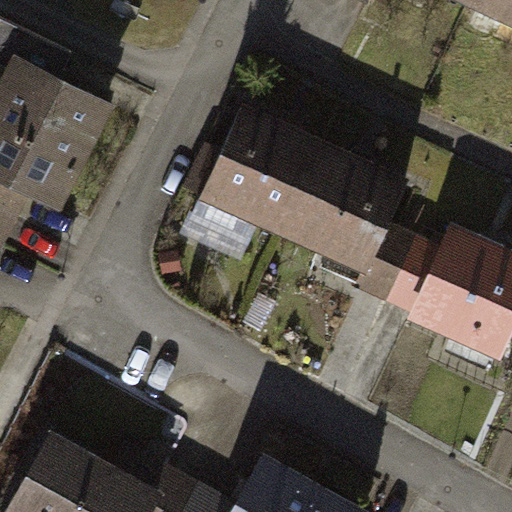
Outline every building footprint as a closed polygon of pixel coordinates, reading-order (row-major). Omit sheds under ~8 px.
[(511,0),(482,0),(511,14),(511,0)] [(129,105),(18,50),(0,87),(0,261),(33,195),(75,215),(129,105)] [(321,154),(242,120),(209,196),(287,231),(321,154)] [(400,189),(321,154),(287,231),(366,266),(400,189)] [(511,259),(460,234),(421,316),(511,360),(511,358),(511,259)] [(55,434),(12,507),(20,511),(153,511),(165,494),(152,486),(164,466),(132,447),(117,471),(55,434)] [(238,506),(234,511),(359,511),(265,458),(238,506)] [(182,511),(199,484),(164,466),(152,486),(165,494),(153,511),(182,511)] [(234,511),(238,506),(199,484),(182,511),(234,511)]
